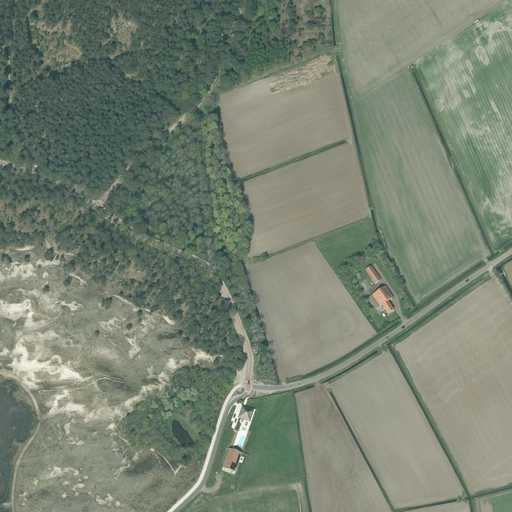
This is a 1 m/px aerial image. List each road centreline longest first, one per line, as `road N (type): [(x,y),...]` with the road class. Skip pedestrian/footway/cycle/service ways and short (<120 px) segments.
road 1 (unclassified): [(247,386),(287,387),(341,366),(511,250)]
road 2 (unclassified): [(96,205),(138,236),(211,270),(248,352),(247,386)]
road 3 (unclassified): [(96,205),(198,103),(243,0)]
road 4 (unclassified): [(175,511),(204,478),(227,408),(247,386)]
